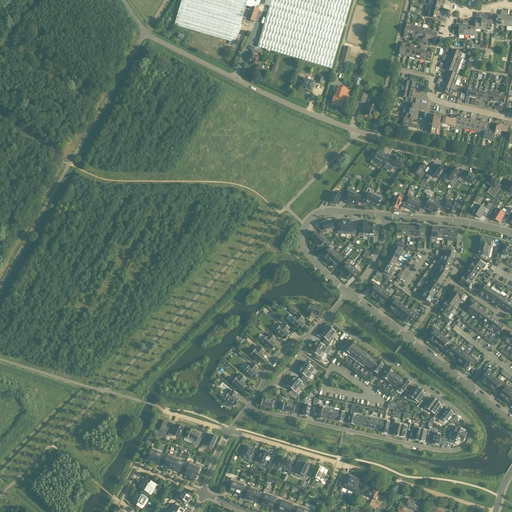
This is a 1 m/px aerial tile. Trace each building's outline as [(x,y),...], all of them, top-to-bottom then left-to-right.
[(250,8),(250,7),(258,9),(260,4),(269,7),(257,47),(267,50),(266,51),(269,52),(270,51),(331,69),(351,0),(181,0),(174,25),(235,43),(246,6),(250,8)] [(429,12),(441,15),(442,12),(438,11),(439,9),(431,6),(429,12)] [(258,9),(250,7),(250,8),(246,19),(254,22),(259,10),(258,9)] [(405,37),(406,37),(407,34),(410,34),(412,26),(412,24),(407,23),(406,24),(403,37),(405,37)] [(458,36),(464,36),(465,26),(459,26),(459,28),(453,27),(453,33),(459,34),(458,36)] [(417,36),(420,37),(422,28),(417,27),(414,39),(416,40),(417,36)] [(428,39),(431,39),(433,31),(428,30),(424,42),(427,43),(428,39)] [(410,57),(413,45),(410,44),(409,48),(406,47),(404,56),(410,57)] [(347,63),(351,48),(344,46),(340,61),(347,63)] [(420,60),(423,47),(421,47),(420,51),(417,50),(415,58),(420,60)] [(427,52),(425,61),(431,62),(434,50),(431,49),(430,53),(427,52)] [(453,49),(451,55),(461,58),(463,53),(453,49)] [(248,61),(251,63),(252,64),(253,64),(254,65),(255,65),(256,65),(260,56),(262,53),(260,52),(259,53),(258,52),(253,50),(251,53),(248,61)] [(449,60),(460,64),(462,59),(461,58),(451,55),(450,58),(449,57),(444,55),(443,57),(449,60)] [(467,66),(471,67),(475,57),(471,56),(467,66)] [(448,61),(447,65),(458,69),(460,64),(449,60),(443,57),(442,59),(447,61),(448,61)] [(453,72),(456,73),(458,69),(447,65),(445,70),(449,71),(453,73),(453,72)] [(448,73),(447,76),(457,80),(459,75),(457,74),(456,73),(453,72),(453,73),(449,71),(445,70),(443,69),(442,71),(447,73),(448,73)] [(440,77),(439,79),(442,80),(445,81),(453,84),(455,85),(457,80),(447,76),(446,79),(440,77)] [(299,86),(311,91),(314,82),(302,78),(299,86)] [(405,86),(421,90),(422,87),(415,85),(416,80),(410,79),(410,81),(406,81),(405,86),(403,85),(402,86),(405,87),(405,86)] [(442,80),(439,79),(438,81),(437,84),(443,86),(454,91),(456,86),(455,85),(453,84),(445,81),(442,80)] [(454,91),(443,86),(442,89),(441,89),(439,89),(438,90),(452,96),(454,91)] [(344,98),(349,99),(351,91),(347,90),(336,87),(331,104),(341,107),(344,98)] [(472,98),(474,90),(468,89),(465,104),(468,104),(469,99),(469,97),(472,98)] [(477,101),(477,99),(479,91),(474,90),(472,98),(470,105),(473,105),(476,106),(476,103),(477,101)] [(403,97),(410,99),(410,98),(419,100),(420,97),(413,96),(413,93),(404,91),(403,97)] [(368,95),(359,92),(356,102),(365,104),(368,95)] [(410,98),(410,99),(409,104),(425,107),(426,104),(418,102),(419,100),(410,98)] [(369,99),(364,115),(373,118),(378,102),(369,99)] [(406,108),(405,114),(418,117),(419,114),(415,113),(415,111),(407,109),(408,109),(406,108)] [(455,127),(457,117),(451,115),(450,120),(444,118),(444,116),(442,116),(442,118),(431,115),(430,120),(434,121),(431,134),(439,135),(440,130),(439,130),(440,127),(443,128),(443,129),(444,130),(445,130),(447,130),(447,129),(448,129),(448,126),(452,127),(451,131),(454,131),(455,127)] [(404,119),(404,120),(403,127),(407,128),(407,127),(419,129),(419,126),(412,125),(413,121),(404,119)] [(492,130),(491,130),(488,140),(494,141),(495,134),(497,126),(494,125),(492,130)] [(504,132),(505,126),(499,125),(499,126),(497,126),(495,134),(500,135),(501,131),(504,132)] [(370,163),(378,169),(387,156),(378,151),(370,163)] [(404,163),(395,157),(392,160),(390,159),(384,168),(386,170),(389,166),(392,168),(394,165),(399,169),(401,167),(402,167),(404,164),(403,163),(404,163)] [(422,172),(426,166),(421,163),(419,166),(416,164),(411,171),(419,176),(418,177),(421,179),(425,174),(422,172)] [(435,170),(431,167),(426,176),(429,178),(432,175),(438,179),(440,175),(440,176),(443,172),(442,172),(444,169),(438,165),(435,170)] [(455,178),(459,173),(452,168),(446,177),(451,181),(450,182),(451,183),(450,185),(453,187),(458,180),(455,178)] [(460,177),(458,180),(461,182),(463,180),(466,182),(467,181),(472,184),(473,184),(474,184),(476,181),(475,180),(477,178),(468,171),(466,174),(464,173),(461,178),(460,177)] [(486,183),(492,187),(490,190),(493,192),(491,194),(495,197),(500,189),(497,187),(500,182),(491,176),(490,177),(489,177),(487,181),(486,183)] [(429,191),(429,187),(425,186),(427,180),(423,179),(421,189),(429,191)] [(511,181),(508,186),(506,185),(502,190),(511,195),(511,194),(511,181)] [(344,201),(350,204),(355,193),(349,191),(350,189),(348,188),(345,193),(348,194),(344,201)] [(369,205),(374,194),(369,192),(370,190),(368,189),(365,195),(367,196),(364,203),(364,204),(367,205),(367,204),(369,205)] [(335,192),(330,202),(336,205),(339,198),(341,199),(344,193),(339,191),(338,193),(335,192)] [(355,193),(350,204),(355,206),(359,199),(361,200),(362,198),(363,195),(361,194),(360,196),(355,193)] [(405,207),(410,209),(415,198),(410,195),(410,194),(408,193),(405,199),(408,200),(405,207)] [(380,197),(374,194),(369,205),(375,208),(378,201),(380,202),(383,197),(380,196),(380,197)] [(391,207),(397,209),(400,202),(402,203),(405,197),(400,195),(399,198),(395,196),(391,207)] [(430,211),(435,199),(429,197),(429,196),(427,195),(425,200),(427,201),(424,208),(430,211)] [(449,212),(454,201),(448,199),(449,197),(446,196),(444,202),(446,203),(444,210),(449,212)] [(476,216),(482,206),(478,203),(481,199),(477,196),(470,207),(474,209),(472,213),(472,214),(475,216),(475,215),(476,216)] [(421,200),(415,198),(410,209),(416,211),(419,204),(421,206),(424,200),(421,199),(421,200)] [(440,202),(435,199),(430,211),(435,213),(438,206),(441,207),(443,202),(441,201),(440,202)] [(459,204),(454,201),(449,212),(451,213),(450,214),(454,215),(454,214),(455,215),(458,208),(460,209),(462,203),(460,202),(459,204)] [(495,220),(496,220),(502,210),(498,208),(500,204),(497,201),(490,212),(494,214),(491,217),(492,218),(492,219),(494,220),(495,220)] [(482,206),(476,216),(480,218),(483,215),(486,217),(492,206),(489,204),(486,208),(482,206)] [(506,213),(502,210),(496,220),(500,223),(502,219),(506,221),(511,210),(509,208),(506,213)] [(318,229),(322,234),(326,233),(326,230),(334,228),(332,221),(328,222),(325,222),(322,223),(322,225),(318,229)] [(337,234),(346,235),(347,222),(342,221),(341,229),(338,228),(337,234)] [(347,222),(346,235),(356,236),(356,231),(353,230),(354,223),(347,222)] [(359,236),(368,237),(369,224),(363,223),(363,231),(359,231),(359,236)] [(369,224),(368,237),(378,238),(378,232),(375,232),(375,224),(374,224),(375,223),(371,223),(371,224),(369,224)] [(315,233),(311,237),(315,242),(314,243),(318,247),(324,242),(327,245),(329,242),(322,235),(320,237),(315,233)] [(482,238),(480,244),(492,247),(494,241),(482,238)] [(492,247),(480,244),(480,245),(479,250),(490,253),(492,248),(492,247)] [(507,257),(511,246),(505,244),(502,254),(507,256),(507,257)] [(326,260),(335,250),(334,251),(328,245),(324,249),(327,251),(322,256),(326,260)] [(394,246),(391,251),(400,256),(403,250),(394,246)] [(335,250),(326,260),(327,260),(331,264),(340,254),(335,250)] [(442,256),(453,259),(455,254),(444,250),(442,256)] [(489,258),(490,253),(479,250),(478,255),(489,258)] [(398,261),(400,256),(391,251),(388,256),(398,261)] [(340,254),(331,264),(336,268),(344,258),(340,254)] [(398,261),(388,256),(386,261),(395,265),(394,264),(396,260),(398,261)] [(453,259),(442,256),(444,256),(442,261),(440,261),(450,264),(452,259),(453,259)] [(473,263),(483,270),(486,266),(476,259),(473,263)] [(393,270),(395,265),(386,261),(384,266),(393,270)] [(450,264),(440,261),(439,266),(449,269),(450,264)] [(344,276),(344,277),(353,267),(349,263),(341,272),(345,276),(344,276)] [(470,268),(478,274),(482,270),(483,270),(473,263),(470,268)] [(390,275),(393,270),(384,266),(382,265),(381,268),(381,267),(380,269),(380,270),(390,275)] [(449,269),(439,266),(440,267),(439,271),(447,275),(449,269)] [(360,273),(353,267),(344,277),(349,281),(354,276),(356,278),(360,273)] [(470,268),(469,269),(470,269),(467,273),(476,279),(475,279),(478,274),(470,268)] [(447,275),(439,271),(436,275),(443,280),(447,275)] [(467,273),(465,276),(464,277),(463,277),(473,284),(476,279),(467,273)] [(433,279),(440,284),(443,280),(436,275),(433,279)] [(473,284),(463,277),(460,282),(470,289),(473,284)] [(429,283),(437,289),(440,284),(433,279),(430,284),(429,283)] [(368,294),(373,298),(381,287),(373,281),(369,287),(372,289),(368,294)] [(437,289),(429,283),(425,287),(434,293),(437,289)] [(485,298),(490,289),(486,286),(480,294),(485,298)] [(378,301),(386,291),(381,287),(373,298),(373,297),(378,301)] [(422,292),(432,298),(431,297),(434,293),(425,287),(422,292)] [(456,288),(452,294),(462,300),(466,295),(456,288)] [(489,301),(495,292),(490,289),(485,298),(489,301)] [(386,291),(378,301),(383,304),(390,294),(386,291)] [(432,298),(422,292),(424,293),(421,297),(429,303),(432,298)] [(495,292),(489,301),(494,304),(500,294),(499,295),(495,292)] [(462,300),(452,294),(449,298),(459,305),(458,304),(461,300),(462,301),(462,300)] [(505,297),(500,294),(494,304),(498,307),(500,305),(499,305),(505,297)] [(393,312),(401,302),(393,296),(389,301),(392,304),(389,309),(393,312)] [(499,305),(500,305),(504,308),(511,298),(510,298),(509,300),(505,297),(499,305)] [(446,302),(456,309),(459,305),(449,298),(446,302)] [(393,312),(398,316),(404,307),(400,304),(401,302),(393,312)] [(456,309),(446,302),(443,307),(451,313),(455,309),(456,309)] [(472,316),(479,306),(474,303),(467,313),(472,316)] [(313,306),(313,307),(310,306),(307,312),(308,312),(306,316),(313,319),(315,315),(317,316),(317,315),(318,316),(320,310),(319,310),(320,310),(316,308),(317,307),(313,306)] [(476,319),(483,309),(479,306),(472,316),(473,315),(477,317),(476,319)] [(409,311),(404,307),(398,316),(403,319),(402,320),(403,320),(410,309),(409,311)] [(448,318),(451,313),(443,307),(442,308),(443,308),(440,312),(448,318)] [(418,315),(410,309),(403,320),(407,323),(411,318),(414,320),(418,315)] [(483,309),(476,319),(481,322),(488,312),(483,309)] [(488,312),(481,322),(482,321),(486,324),(484,327),(491,317),(491,318),(492,316),(488,312)] [(301,323),(304,320),(298,314),(295,318),(293,316),(289,322),(293,325),(292,326),(295,329),(296,328),(298,330),(299,329),(299,330),(303,326),(302,325),(303,325),(301,323)] [(491,317),(484,327),(488,330),(495,320),(491,318),(491,317)] [(493,333),(500,324),(495,320),(488,330),(493,333)] [(285,339),(288,335),(288,334),(286,332),(289,329),(283,324),(280,327),(278,326),(274,331),(275,332),(278,335),(277,336),(280,338),(281,337),(284,339),(285,339)] [(504,327),(500,324),(493,333),(494,332),(499,335),(504,327)] [(327,326),(324,331),(334,339),(337,334),(327,326)] [(428,339),(433,343),(441,332),(433,326),(430,331),(432,334),(428,339)] [(334,339),(324,331),(320,335),(325,339),(323,342),(328,345),(329,345),(334,339)] [(446,336),(441,332),(433,343),(433,342),(438,346),(446,336)] [(272,343),(275,339),(269,334),(266,338),(264,336),(260,341),(264,345),(264,346),(266,348),(267,347),(270,350),(270,349),(271,350),(275,346),(274,345),(274,344),(272,343)] [(446,336),(438,346),(443,350),(450,341),(445,337),(446,336)] [(355,346),(356,344),(351,341),(343,352),(347,356),(355,346)] [(316,342),(313,347),(324,353),(328,345),(323,342),(322,345),(316,342)] [(456,353),(460,349),(456,345),(456,344),(453,342),(449,347),(452,349),(448,354),(453,358),(456,353)] [(347,356),(351,358),(359,348),(355,346),(347,356)] [(261,356),(264,352),(258,347),(255,350),(251,356),(253,358),(253,359),(256,361),(256,360),(259,362),(260,363),(264,358),(263,358),(263,357),(261,356)] [(320,360),(324,353),(313,347),(310,352),(316,355),(315,358),(320,360)] [(351,358),(355,361),(362,351),(359,348),(351,358)] [(462,356),(465,352),(465,351),(464,352),(460,349),(456,353),(453,358),(458,361),(462,356)] [(362,351),(355,361),(359,364),(366,354),(362,351)] [(467,359),(470,355),(465,352),(462,356),(458,361),(462,365),(462,366),(467,359)] [(359,364),(363,367),(370,357),(366,354),(359,364)] [(478,361),(470,355),(467,359),(462,366),(467,369),(471,364),(474,366),(478,361)] [(365,366),(368,368),(374,360),(370,357),(363,367),(364,368),(365,366)] [(375,366),(378,362),(374,360),(368,368),(367,370),(371,372),(372,370),(375,366)] [(301,367),(312,374),(311,374),(314,369),(315,370),(317,367),(312,364),(310,366),(304,362),(301,367)] [(255,372),(258,368),(252,363),(249,367),(247,365),(243,371),(247,374),(246,375),(249,377),(250,376),(252,379),(253,378),(253,379),(257,375),(256,374),(257,374),(255,372)] [(302,378),(306,382),(309,379),(312,374),(301,367),(298,372),(304,375),(302,378)] [(480,380),(485,384),(493,374),(489,370),(480,380)] [(389,376),(386,380),(390,383),(389,385),(396,375),(392,372),(389,376)] [(493,374),(485,384),(486,384),(490,388),(498,378),(496,380),(492,376),(494,374),(493,374)] [(241,390),(241,391),(245,386),(244,386),(245,385),(243,384),(246,380),(240,375),(237,378),(232,384),(235,386),(234,387),(237,389),(238,388),(240,390),(241,390)] [(393,388),(400,378),(396,375),(389,385),(393,388)] [(294,377),(290,381),(300,389),(304,385),(306,382),(302,378),(299,381),(294,377)] [(404,381),(400,378),(393,388),(394,386),(398,389),(404,381)] [(501,389),(505,384),(498,378),(490,388),(495,391),(499,387),(501,389)] [(404,381),(398,389),(403,392),(409,382),(405,379),(404,381)] [(300,389),(290,381),(287,385),(292,390),(290,392),(295,396),(300,389)] [(500,396),(504,399),(511,389),(505,384),(501,389),(504,391),(500,396)] [(411,401),(419,390),(416,387),(415,388),(414,387),(409,393),(406,391),(402,396),(406,399),(408,396),(412,399),(411,401)] [(423,392),(419,390),(411,401),(416,404),(415,406),(419,408),(423,402),(420,400),(424,394),(422,393),(423,392)] [(237,394),(230,391),(228,395),(226,394),(223,400),(225,401),(228,402),(227,403),(231,405),(231,404),(234,405),(235,405),(238,400),(237,400),(237,399),(235,398),(237,394)] [(265,407),(265,408),(267,408),(268,407),(272,408),(274,402),(263,399),(263,400),(262,400),(261,405),(262,405),(262,406),(265,407)] [(427,413),(429,411),(436,401),(432,399),(431,400),(430,399),(426,404),(423,402),(419,408),(422,410),(427,413)] [(435,420),(439,414),(436,412),(440,406),(439,405),(439,404),(436,401),(429,411),(434,414),(431,417),(435,420)] [(293,406),(283,404),(281,410),(286,411),(286,412),(288,412),(289,412),(292,412),(293,412),(294,407),(293,406)] [(310,405),(304,404),(302,414),(302,415),(307,417),(308,416),(310,405)] [(325,406),(319,405),(316,419),(322,420),(323,418),(322,418),(325,406)] [(451,414),(452,413),(447,410),(446,410),(440,418),(445,423),(452,414),(451,414)] [(389,420),(384,419),(381,431),(381,433),(386,434),(389,420)] [(394,436),(398,437),(401,423),(396,422),(396,420),(392,419),(390,426),(394,427),(393,434),(394,435),(394,436)] [(158,434),(164,437),(168,428),(165,427),(167,423),(160,420),(159,421),(158,421),(157,425),(158,425),(156,429),(159,431),(158,434)] [(410,431),(412,424),(407,423),(407,424),(401,423),(398,437),(403,438),(403,437),(405,437),(406,431),(410,431)] [(412,424),(410,431),(413,432),(412,439),(414,439),(414,440),(418,441),(420,430),(421,427),(415,426),(416,425),(412,424)] [(171,437),(172,433),(179,436),(183,428),(176,425),(173,431),(170,430),(168,435),(171,437)] [(450,432),(452,433),(452,432),(462,437),(465,431),(453,426),(450,432)] [(420,430),(418,441),(422,442),(423,441),(424,441),(426,434),(430,435),(431,428),(427,427),(426,431),(420,430)] [(189,429),(185,437),(194,441),(192,444),(197,447),(201,439),(197,437),(199,434),(189,429)] [(440,434),(434,433),(435,430),(432,430),(431,435),(433,436),(432,443),(432,444),(438,445),(438,444),(440,434)] [(454,440),(460,443),(462,437),(452,432),(452,433),(448,441),(453,443),(454,440)] [(205,445),(213,448),(217,438),(216,438),(217,436),(213,435),(213,436),(210,435),(207,441),(204,440),(201,447),(204,448),(205,445)] [(248,462),(251,464),(255,455),(252,453),(254,450),(245,445),(242,450),(241,450),(239,455),(240,455),(240,456),(249,460),(248,462)] [(152,462),(157,449),(152,447),(151,449),(148,448),(146,454),(149,455),(147,460),(149,461),(150,461),(151,461),(151,462),(151,461),(152,462)] [(162,460),(164,455),(161,453),(161,454),(156,452),(157,449),(152,462),(153,462),(154,463),(154,462),(155,463),(157,464),(159,459),(162,460)] [(267,457),(269,453),(262,450),(260,454),(258,457),(259,457),(257,461),(264,464),(263,466),(266,467),(268,461),(270,459),(267,457)] [(167,456),(164,455),(162,460),(165,462),(163,466),(166,467),(167,468),(168,468),(173,456),(168,454),(167,456)] [(173,470),(178,458),(173,456),(168,468),(169,468),(170,469),(171,469),(172,470),(173,470)] [(279,456),(275,465),(287,470),(287,469),(288,470),(287,472),(289,473),(292,468),(289,467),(288,467),(291,461),(279,456)] [(184,460),(178,458),(173,470),(174,470),(175,471),(176,471),(179,472),(181,468),(183,469),(186,463),(183,462),(184,460)] [(190,477),(195,464),(190,462),(189,464),(186,463),(183,469),(186,470),(185,474),(187,475),(187,476),(187,475),(188,476),(189,476),(190,476),(190,477)] [(307,470),(309,466),(301,462),(296,473),(297,473),(295,475),(300,478),(301,475),(304,476),(305,476),(309,478),(312,472),(307,470)] [(195,464),(190,477),(191,477),(192,477),(192,478),(193,478),(195,479),(197,474),(200,475),(203,467),(195,464)] [(327,471),(320,468),(318,472),(315,470),(313,475),(316,477),(315,478),(320,480),(321,480),(321,479),(326,482),(329,476),(325,475),(327,471)] [(347,490),(354,477),(351,475),(350,476),(347,475),(344,482),(341,481),(338,486),(347,490)] [(354,477),(347,490),(356,495),(359,489),(356,488),(359,481),(357,479),(357,478),(354,477)] [(234,494),(239,481),(231,478),(228,486),(231,487),(229,492),(231,493),(232,493),(233,493),(234,494)] [(142,483),(139,488),(150,494),(156,485),(146,479),(143,484),(142,483)] [(239,481),(234,494),(235,494),(236,494),(237,495),(239,496),(241,491),(244,492),(246,487),(247,484),(239,481)] [(246,487),(244,492),(247,494),(245,498),(248,499),(249,499),(249,500),(250,500),(255,488),(250,486),(249,488),(246,487)] [(374,503),(376,500),(378,495),(383,498),(386,492),(381,490),(380,490),(371,486),(367,496),(373,499),(369,506),(371,507),(372,506),(374,508),(376,504),(374,503)] [(255,488),(250,500),(251,500),(252,501),(253,501),(256,502),(257,498),(260,499),(263,493),(260,492),(261,490),(255,488)] [(187,503),(188,502),(188,503),(189,502),(189,501),(190,500),(191,499),(191,498),(190,497),(191,497),(190,497),(188,496),(189,496),(188,496),(187,495),(187,496),(178,491),(174,499),(181,503),(183,501),(187,503)] [(263,493),(260,499),(263,500),(262,504),(264,505),(264,506),(264,505),(265,506),(266,506),(267,506),(267,507),(272,494),(264,491),(263,493)] [(147,500),(136,493),(133,497),(135,498),(132,503),(142,509),(147,500)] [(272,494),(267,507),(267,506),(268,507),(269,507),(269,508),(270,507),(272,508),(274,504),(277,505),(280,497),(272,494)] [(280,497),(277,505),(280,506),(278,511),(280,511),(281,511),(283,511),(288,500),(280,497)] [(406,506),(417,511),(420,504),(409,499),(406,506)] [(288,500),(283,511),(289,511),(290,510),(293,511),(296,503),(288,500)] [(399,510),(397,511),(404,511),(405,511),(402,511),(405,505),(400,502),(397,509),(399,510)] [(169,509),(174,511),(183,511),(184,511),(179,509),(181,506),(176,503),(174,505),(172,504),(169,509)] [(296,503),(293,511),(294,511),(302,511),(304,507),(296,503)]
